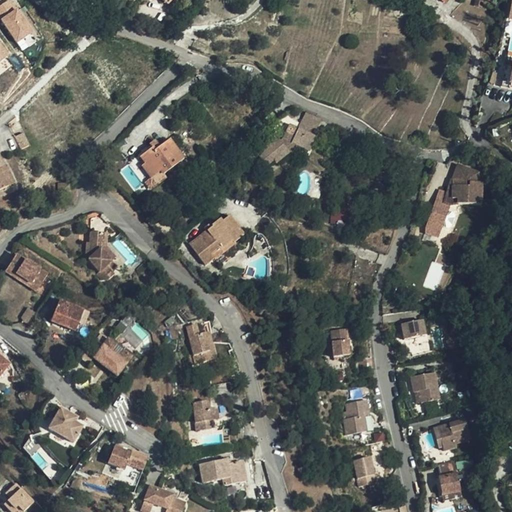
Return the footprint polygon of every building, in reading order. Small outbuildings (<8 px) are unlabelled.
[(6,0),(0,4),(0,18),(18,43),(34,32),(11,0),(6,0)] [(0,61),(10,53),(0,40),(0,61)] [(306,112),(298,128),(315,136),(322,120),(306,112)] [(276,163),(290,152),(286,148),(292,143),(301,147),(308,151),(315,136),(298,128),(290,124),(283,139),(280,141),(277,137),(257,153),(267,165),(274,160),(276,163)] [(183,160),(169,140),(160,146),(157,141),(150,145),(152,148),(141,156),(139,154),(128,162),(149,190),(166,178),(164,175),(183,160)] [(286,148),(290,152),(292,154),(301,147),(292,143),(286,148)] [(0,190),(9,186),(0,168),(4,166),(0,157),(0,190)] [(28,176),(35,172),(30,161),(22,163),(28,176)] [(7,165),(4,166),(0,168),(9,186),(15,184),(7,165)] [(426,232),(439,237),(443,226),(450,207),(451,205),(459,205),(462,205),(482,205),(483,183),(480,183),(480,173),(459,166),(453,180),(454,180),(452,194),(448,193),(440,190),(426,227),(426,232)] [(56,196),(67,196),(66,185),(55,186),(56,196)] [(330,217),(348,219),(349,206),(343,205),(343,208),(341,208),(340,211),(331,210),(330,217)] [(449,228),(456,208),(450,207),(443,226),(449,228)] [(206,264),(214,257),(212,253),(219,248),(221,249),(222,249),(233,241),(234,242),(244,234),(230,215),(223,221),(220,218),(211,225),(212,227),(190,244),(206,264)] [(106,247),(106,237),(93,236),(91,255),(91,263),(102,276),(105,274),(110,279),(119,272),(114,266),(103,253),(103,247),(106,247)] [(110,237),(106,237),(106,247),(103,247),(103,253),(114,266),(118,262),(109,251),(110,237)] [(235,244),(234,242),(233,241),(222,249),(225,252),(235,244)] [(212,253),(214,257),(216,259),(225,252),(222,249),(221,249),(219,248),(212,253)] [(6,275),(15,281),(17,278),(32,288),(34,285),(42,290),(49,279),(18,258),(6,275)] [(17,278),(15,281),(38,296),(42,290),(34,285),(32,288),(17,278)] [(66,323),(69,313),(57,308),(48,328),(73,338),(77,328),(66,323)] [(81,318),(69,313),(66,323),(77,328),(81,318)] [(406,337),(407,344),(429,340),(426,325),(404,329),(405,331),(406,337)] [(189,369),(200,367),(199,359),(203,357),(200,339),(193,340),(192,330),(182,332),(189,369)] [(336,365),(351,364),(348,337),(333,339),(336,365)] [(199,359),(200,367),(210,366),(206,338),(200,339),(203,357),(199,359)] [(108,346),(97,360),(105,367),(105,369),(110,373),(111,372),(120,379),(132,365),(108,346)] [(105,367),(97,360),(93,365),(117,384),(120,379),(111,372),(110,373),(105,369),(105,367)] [(440,379),(416,384),(419,399),(425,398),(427,409),(446,405),(440,379)] [(213,406),(208,407),(210,414),(214,414),(218,413),(213,406)] [(210,414),(208,407),(194,409),(197,436),(216,434),(215,426),(214,414),(210,414)] [(352,444),(371,440),(368,421),(372,420),(371,416),(370,409),(346,413),(352,444)] [(368,421),(371,440),(378,439),(374,416),(371,416),(372,420),(368,421)] [(74,424),(67,419),(53,439),(77,455),(88,440),(80,434),(72,428),(74,424)] [(83,430),(74,424),(72,428),(80,434),(83,430)] [(471,426),(443,434),(449,453),(451,458),(463,454),(462,450),(477,445),(471,426)] [(449,453),(443,434),(439,435),(445,455),(449,453)] [(144,479),(149,467),(131,460),(130,462),(114,456),(108,471),(125,478),(127,473),(144,479)] [(362,494),(375,491),(373,483),(379,482),(375,464),(356,468),(362,494)] [(230,493),(251,488),(246,468),(231,471),(230,467),(203,472),(207,490),(228,486),(230,493)] [(464,481),(461,469),(444,473),(447,484),(443,486),(447,503),(465,499),(461,481),(464,481)] [(3,508),(7,511),(29,511),(31,511),(13,489),(2,498),(7,504),(3,508)] [(184,511),(173,507),(174,504),(151,495),(143,511),(184,511)]
